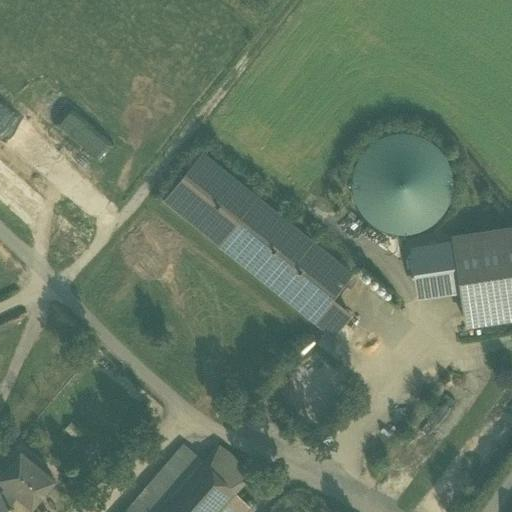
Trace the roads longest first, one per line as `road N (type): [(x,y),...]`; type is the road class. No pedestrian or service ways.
road 1 (unclassified): [(362,511),(201,423),(0,230)]
road 2 (track): [(63,290),(294,0)]
